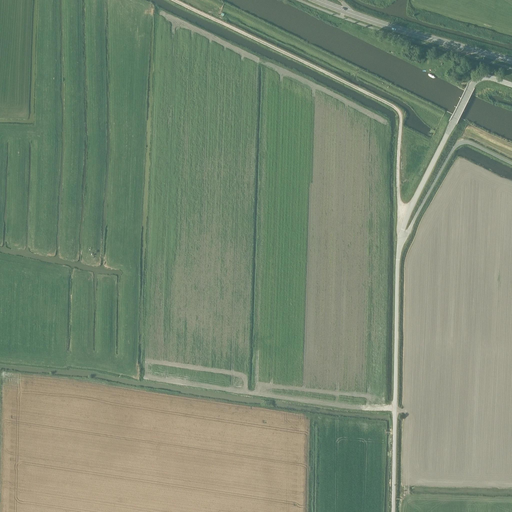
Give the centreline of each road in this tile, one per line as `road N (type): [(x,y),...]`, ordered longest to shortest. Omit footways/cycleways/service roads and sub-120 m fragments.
road 1 (track): [(176,0),(398,110),(399,231)]
road 2 (unclassified): [(392,511),(398,248)]
road 3 (unclassified): [(398,248),(407,210),(472,82),(487,77),(511,85)]
road 4 (primary): [(511,61),(317,0)]
road 5 (unclassified): [(398,248),(458,143),(511,163)]
